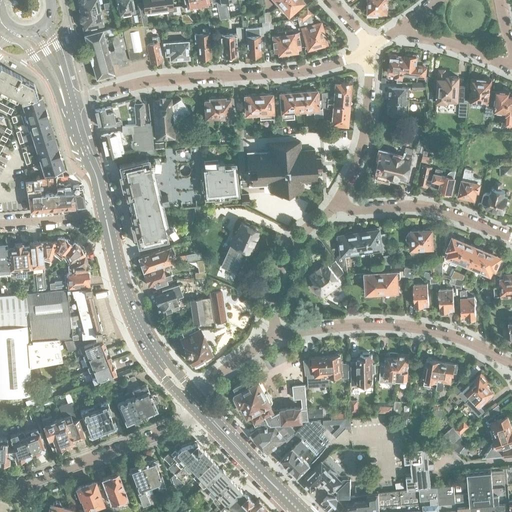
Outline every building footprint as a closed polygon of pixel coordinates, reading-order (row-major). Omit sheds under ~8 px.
[(81,13),(100,9),(97,0),(76,0),(78,6),(79,6),(81,13)] [(134,11),(131,0),(116,0),(118,7),(117,7),(118,14),(119,13),(119,14),(134,11)] [(146,13),(159,11),(157,0),(142,0),(143,2),(139,3),(138,2),(140,12),(143,26),(147,25),(146,13)] [(157,0),(159,11),(166,10),(167,16),(181,15),(179,5),(172,6),(171,0),(157,0)] [(183,0),(185,9),(198,6),(196,0),(183,0)] [(196,0),(198,6),(207,5),(210,11),(212,20),(219,18),(216,1),(215,0),(196,0)] [(219,0),(220,0),(216,1),(219,18),(229,16),(226,3),(236,1),(235,0),(219,0)] [(303,1),(302,0),(283,0),(278,5),(282,9),(286,10),(286,9),(290,13),(303,1)] [(368,0),(369,14),(378,14),(378,11),(387,12),(386,0),(368,0)] [(307,8),(297,17),(298,23),(300,28),(302,28),(308,49),(326,44),(320,22),(313,25),(310,14),(312,13),(307,8)] [(103,24),(100,9),(81,13),(81,14),(79,17),(79,20),(82,22),(84,28),(103,24)] [(130,17),(132,26),(143,26),(140,12),(131,14),(130,17)] [(143,26),(132,26),(121,27),(123,33),(126,45),(129,60),(149,56),(146,43),(144,33),(143,27),(143,26)] [(243,36),(243,26),(236,27),(236,33),(219,34),(221,56),(238,55),(237,40),(244,40),(243,36)] [(262,26),(245,28),(247,55),(255,54),(255,56),(259,55),(259,54),(261,54),(260,35),(262,35),(262,33),(262,26)] [(123,46),(126,45),(123,33),(111,37),(115,50),(107,52),(103,35),(106,34),(109,35),(113,34),(111,27),(103,30),(102,29),(84,34),(96,78),(115,73),(112,63),(118,61),(119,66),(128,63),(123,46)] [(209,33),(208,33),(208,28),(202,28),(202,33),(195,34),(195,42),(197,42),(198,58),(200,58),(202,59),(206,59),(207,57),(210,57),(210,48),(213,48),(212,43),(210,43),(209,33)] [(291,28),(285,29),(288,51),(296,50),(296,48),(300,47),(298,31),(292,32),(291,28)] [(288,51),(285,29),(277,31),(277,34),(272,35),(274,51),(278,50),(279,53),(288,51)] [(146,43),(149,56),(150,61),(151,61),(153,62),(159,61),(160,59),(162,59),(158,41),(159,40),(158,36),(152,37),(152,41),(146,43)] [(188,41),(163,42),(163,47),(164,47),(165,55),(169,54),(169,59),(171,59),(173,61),(176,61),(177,59),(189,58),(188,41)] [(402,78),(403,75),(405,57),(399,56),(397,56),(396,55),(392,54),(389,58),(389,62),(390,63),(389,74),(395,75),(395,77),(397,77),(397,82),(402,82),(402,78)] [(405,57),(403,75),(428,78),(428,68),(418,67),(418,65),(416,65),(417,60),(419,59),(419,57),(417,55),(413,54),(413,55),(407,54),(406,55),(405,55),(405,57)] [(0,88),(1,89),(10,70),(9,69),(9,70),(7,69),(7,68),(6,68),(4,67),(5,67),(4,66),(3,67),(2,66),(0,64),(0,88)] [(445,72),(445,70),(439,69),(438,85),(437,91),(438,91),(437,101),(457,102),(463,102),(463,107),(468,107),(468,102),(464,102),(465,86),(458,86),(459,76),(448,76),(448,72),(445,72)] [(1,89),(10,94),(20,75),(19,75),(17,74),(16,73),(14,72),(13,72),(12,71),(10,70),(1,89)] [(20,75),(10,94),(21,100),(22,102),(38,96),(34,83),(20,76),(21,75),(20,75)] [(493,111),(494,96),(494,90),(490,90),(491,80),(489,80),(489,79),(483,78),(483,79),(473,79),(472,92),(470,92),(469,100),(481,101),(481,103),(486,103),(485,114),(492,115),(493,111)] [(327,91),(321,91),(321,92),(322,102),(348,104),(350,83),(348,82),(343,81),(341,82),(341,84),(336,84),(335,98),(327,97),(327,91)] [(389,100),(409,101),(410,87),(389,86),(389,100)] [(501,110),(507,111),(509,90),(509,89),(507,87),(503,87),(501,88),(501,89),(501,90),(501,91),(496,90),(496,96),(494,96),(493,111),(495,112),(495,111),(500,112),(501,110)] [(305,91),(304,91),(305,109),(307,109),(307,116),(318,115),(318,117),(323,117),(323,116),(328,116),(328,108),(322,107),(322,102),(321,92),(317,92),(317,90),(311,90),(310,89),(306,90),(305,91)] [(511,90),(509,90),(507,111),(506,119),(502,119),(502,122),(501,127),(511,127),(511,90)] [(285,92),(280,93),(280,102),(280,103),(281,111),(281,118),(293,117),(293,110),(292,92),(291,92),(290,91),(286,91),(285,92)] [(304,91),(292,92),(293,110),(305,109),(304,91)] [(249,95),(244,95),(245,114),(259,113),(258,94),(257,94),(255,93),(252,94),(250,95),(249,95)] [(259,94),(258,94),(259,113),(259,119),(273,118),(272,103),(272,93),(266,94),(264,93),(260,93),(259,94)] [(25,112),(44,106),(41,96),(38,96),(22,102),(25,112)] [(225,96),(217,97),(218,116),(235,115),(235,107),(230,107),(230,98),(225,98),(225,96)] [(165,100),(165,99),(165,97),(158,97),(159,100),(154,100),(153,100),(156,139),(173,138),(172,124),(189,111),(180,98),(171,105),(170,99),(169,99),(165,100)] [(218,116),(217,97),(209,97),(209,99),(204,99),(205,117),(218,116)] [(408,114),(409,101),(389,100),(388,113),(408,114)] [(348,104),(322,102),(322,107),(334,108),(333,115),(331,115),(331,122),(346,124),(348,104)] [(143,103),(134,104),(136,124),(144,123),(143,103)] [(98,108),(95,109),(98,125),(102,124),(103,127),(116,126),(115,122),(112,105),(98,108)] [(25,112),(21,114),(24,124),(26,123),(48,116),(44,106),(25,112)] [(26,123),(29,133),(32,133),(51,127),(48,116),(26,123)] [(243,136),(243,129),(242,121),(234,121),(235,137),(243,136)] [(122,125),(122,133),(131,133),(132,140),(130,141),(132,148),(134,154),(139,154),(154,153),(152,138),(150,123),(144,123),(136,124),(122,125)] [(32,133),(35,143),(54,137),(51,127),(32,133)] [(119,130),(100,135),(103,145),(106,156),(117,155),(125,153),(124,150),(119,130)] [(38,153),(57,147),(54,137),(35,143),(38,153)] [(419,139),(416,151),(422,153),(425,140),(419,139)] [(245,178),(242,179),(242,186),(249,186),(270,185),(271,192),(304,190),(303,182),(316,181),(316,171),(321,171),(321,158),(315,158),(314,149),(300,150),(299,141),(268,143),(268,151),(247,152),(248,171),(244,171),(245,178)] [(38,153),(41,164),(60,158),(57,147),(38,153)] [(406,178),(411,158),(413,149),(405,147),(403,156),(393,154),(393,155),(380,152),(378,160),(381,160),(380,165),(379,164),(378,169),(379,169),(377,178),(388,181),(390,175),(399,177),(406,178)] [(148,157),(119,164),(121,174),(119,174),(122,188),(125,188),(127,197),(131,196),(133,200),(135,206),(134,211),(130,212),(133,221),(130,222),(134,236),(136,235),(138,245),(167,238),(148,157)] [(60,158),(41,164),(45,174),(64,168),(60,158)] [(203,181),(236,177),(235,163),(223,164),(223,160),(222,160),(222,159),(219,160),(218,161),(217,159),(203,161),(204,169),(201,170),(203,181)] [(421,173),(418,185),(427,187),(428,187),(429,185),(430,185),(432,174),(431,174),(433,167),(423,165),(421,173)] [(478,190),(480,183),(481,178),(473,176),(474,169),(465,167),(459,195),(465,196),(466,198),(472,199),(474,198),(476,189),(478,190)] [(511,167),(500,167),(500,175),(511,174),(511,167)] [(432,174),(430,185),(430,186),(431,186),(432,186),(433,187),(434,187),(435,187),(436,187),(437,187),(438,187),(439,187),(440,187),(439,190),(444,191),(444,193),(449,194),(449,192),(451,193),(455,178),(454,178),(456,170),(454,170),(452,170),(451,170),(449,171),(448,173),(447,174),(446,176),(441,175),(443,170),(436,168),(435,173),(434,174),(432,174)] [(57,176),(56,176),(56,179),(65,178),(65,183),(63,183),(64,184),(71,183),(72,185),(81,183),(72,175),(69,175),(64,175),(63,176),(57,176)] [(59,207),(57,183),(56,183),(56,179),(56,176),(40,178),(42,209),(59,207)] [(236,177),(203,181),(201,181),(202,189),(204,189),(205,198),(214,197),(214,199),(229,197),(229,195),(238,194),(236,177)] [(26,180),(30,210),(42,209),(40,178),(26,180)] [(483,194),(481,201),(483,204),(486,205),(486,207),(496,209),(496,210),(497,212),(500,213),(502,211),(504,212),(508,196),(504,195),(505,191),(500,189),(502,184),(496,182),(495,188),(493,187),(492,192),(490,191),(490,193),(486,192),(483,194)] [(65,198),(65,193),(63,183),(57,183),(59,207),(75,206),(74,197),(65,198)] [(74,197),(75,206),(86,205),(81,183),(72,185),(70,185),(72,193),(65,193),(65,198),(74,197)] [(248,193),(240,193),(241,204),(249,203),(248,193)] [(209,206),(194,208),(195,215),(210,214),(209,206)] [(231,243),(221,265),(237,273),(247,250),(248,251),(249,248),(251,247),(252,244),(251,243),(254,237),(256,236),(257,233),(257,232),(258,229),(256,228),(255,226),(252,224),(250,225),(241,222),(235,235),(232,234),(229,242),(231,243)] [(173,225),(168,228),(172,234),(177,231),(173,225)] [(367,230),(370,250),(382,248),(379,227),(373,228),(373,229),(367,230)] [(406,237),(406,238),(406,239),(406,240),(407,241),(408,242),(408,243),(411,243),(411,248),(433,247),(432,229),(430,229),(429,228),(426,228),(424,229),(418,230),(416,228),(413,228),(411,230),(410,230),(410,233),(408,233),(407,233),(407,234),(407,235),(406,235),(406,236),(406,237)] [(360,231),(354,232),(357,252),(370,250),(367,230),(367,229),(360,230),(360,231)] [(343,254),(357,252),(354,232),(354,231),(348,232),(348,233),(339,234),(341,247),(342,247),(343,254)] [(60,257),(62,254),(73,241),(69,238),(67,239),(65,238),(63,237),(61,236),(58,237),(57,238),(53,251),(60,257)] [(449,236),(446,243),(448,245),(449,246),(448,248),(451,249),(448,255),(447,258),(448,258),(447,260),(451,261),(451,263),(456,265),(458,262),(466,242),(464,242),(464,240),(460,238),(459,239),(453,237),(451,236),(449,236)] [(41,241),(43,256),(51,259),(53,251),(57,238),(56,237),(55,237),(53,237),(52,237),(50,238),(48,239),(47,240),(41,241)] [(68,262),(85,254),(86,251),(83,247),(80,246),(77,242),(74,240),(73,241),(62,254),(68,262)] [(30,242),(30,245),(33,271),(35,289),(46,288),(44,270),(43,256),(41,241),(30,242)] [(466,242),(458,262),(468,267),(476,247),(476,246),(475,245),(471,243),(470,244),(466,242)] [(19,247),(18,243),(14,243),(15,247),(7,248),(10,270),(10,274),(16,273),(16,275),(22,275),(21,267),(20,267),(19,258),(21,257),(20,247),(19,247)] [(22,243),(18,243),(19,247),(20,247),(21,257),(19,258),(20,267),(21,267),(22,275),(27,274),(27,272),(33,271),(30,245),(22,246),(22,243)] [(0,270),(10,270),(7,248),(7,244),(0,244),(0,270)] [(169,246),(138,256),(143,270),(174,259),(169,246)] [(476,247),(468,267),(475,270),(471,281),(473,281),(474,284),(476,279),(477,278),(476,277),(479,271),(488,251),(483,249),(483,248),(479,246),(477,247),(476,247)] [(186,254),(180,255),(181,260),(187,259),(187,261),(203,258),(201,251),(186,254)] [(488,251),(479,271),(485,274),(489,275),(490,273),(493,267),(495,268),(500,257),(494,254),(494,253),(490,251),(489,252),(488,251)] [(69,272),(88,270),(90,267),(89,264),(87,262),(86,257),(85,254),(68,262),(69,272)] [(383,255),(385,267),(391,267),(389,254),(383,255)] [(342,269),(338,264),(335,260),(330,264),(331,265),(330,266),(327,262),(310,275),(314,280),(311,282),(319,293),(321,291),(323,295),(341,281),(338,277),(344,272),(343,271),(342,269)] [(154,286),(159,285),(168,282),(166,278),(172,277),(170,273),(172,273),(169,264),(166,265),(161,266),(162,267),(144,272),(148,285),(153,284),(154,286)] [(413,277),(415,268),(404,267),(405,276),(413,277)] [(88,271),(88,270),(69,272),(67,272),(68,286),(89,283),(89,277),(90,276),(90,272),(88,271)] [(379,291),(398,290),(397,278),(401,277),(400,270),(366,272),(367,292),(370,292),(370,293),(372,295),(377,295),(379,292),(379,291)] [(431,273),(430,279),(430,283),(439,282),(438,273),(436,273),(431,273)] [(497,286),(494,286),(495,295),(501,295),(502,297),(511,296),(510,294),(511,293),(511,273),(501,274),(501,275),(499,275),(499,277),(498,277),(498,278),(496,278),(497,286)] [(299,283),(301,275),(294,274),(292,282),(299,283)] [(423,304),(429,304),(428,283),(414,284),(414,286),(413,288),(413,292),(414,294),(415,305),(416,305),(416,309),(423,309),(423,304)] [(162,292),(155,295),(158,305),(157,307),(158,312),(161,313),(179,307),(177,300),(179,299),(178,297),(183,296),(179,284),(161,290),(162,292)] [(0,395),(31,393),(30,381),(34,380),(29,366),(62,360),(58,337),(101,334),(101,329),(97,316),(94,304),(91,291),(91,285),(28,292),(23,292),(23,293),(1,295),(1,294),(0,294),(0,395)] [(449,309),(455,309),(453,288),(439,289),(439,291),(438,293),(438,297),(440,299),(441,310),(442,310),(442,314),(449,314),(449,309)] [(466,290),(460,291),(462,318),(468,318),(469,322),(475,322),(475,317),(476,317),(475,306),(476,303),(476,300),(475,298),(474,296),(467,297),(466,290)] [(192,300),(189,300),(192,315),(193,325),(198,324),(200,327),(214,326),(209,297),(192,300)] [(224,317),(223,305),(213,306),(214,318),(224,317)] [(511,316),(509,316),(510,327),(503,327),(504,338),(511,337),(511,342),(511,316)] [(181,326),(181,327),(185,335),(182,336),(186,347),(185,347),(185,348),(185,349),(185,350),(185,351),(185,352),(186,353),(187,354),(188,354),(192,362),(193,361),(195,366),(204,361),(202,356),(211,352),(200,328),(199,329),(199,327),(200,327),(198,324),(193,325),(193,327),(192,327),(182,328),(181,326)] [(79,346),(84,357),(107,348),(105,343),(106,341),(105,337),(102,336),(92,340),(90,337),(78,338),(75,339),(74,338),(64,339),(68,350),(79,346)] [(89,369),(111,360),(110,356),(110,355),(111,354),(109,349),(107,348),(84,357),(89,369)] [(328,355),(327,355),(329,376),(335,376),(335,378),(342,377),(349,377),(348,370),(349,370),(349,364),(349,363),(349,364),(342,364),(342,360),(341,360),(341,353),(339,352),(336,353),(335,354),(328,355)] [(372,364),(372,354),(370,354),(369,352),(363,352),(363,354),(360,354),(361,359),(357,359),(357,360),(351,360),(352,384),(373,384),(373,373),(375,373),(375,364),(372,364)] [(398,357),(396,377),(408,378),(408,369),(409,354),(398,353),(398,357)] [(309,359),(304,360),(304,366),(305,374),(308,374),(309,386),(330,384),(329,376),(327,355),(312,357),(309,357),(309,359)] [(381,361),(379,382),(395,383),(396,383),(396,377),(398,357),(385,356),(385,362),(381,361)] [(422,371),(420,380),(423,380),(423,381),(423,383),(424,385),(428,386),(430,384),(435,385),(437,386),(441,361),(441,360),(433,358),(431,357),(429,356),(427,357),(426,357),(425,363),(423,371),(422,371)] [(103,377),(115,372),(116,372),(114,368),(115,367),(115,366),(113,361),(111,360),(89,369),(93,381),(103,377)] [(441,361),(437,386),(438,388),(441,388),(442,387),(443,382),(444,380),(449,381),(451,374),(452,374),(453,372),(456,373),(458,364),(441,361)] [(36,383),(44,381),(38,366),(31,369),(36,383)] [(129,391),(140,416),(148,412),(150,413),(151,414),(156,412),(156,411),(157,409),(154,403),(157,401),(158,399),(156,393),(155,393),(153,393),(153,392),(150,394),(146,384),(139,387),(138,385),(134,377),(133,376),(128,378),(127,375),(131,373),(129,369),(121,372),(122,376),(126,385),(128,391),(129,391)] [(115,372),(103,377),(105,383),(122,376),(121,372),(115,374),(115,372)] [(459,380),(454,389),(466,402),(486,383),(489,380),(481,372),(470,383),(466,387),(459,380)] [(250,378),(234,386),(237,393),(235,394),(241,406),(243,405),(248,415),(249,414),(253,422),(256,420),(257,422),(267,421),(268,422),(271,420),(272,423),(275,422),(287,421),(291,421),(291,422),(308,420),(305,384),(293,385),(294,398),(302,397),(302,408),(301,408),(301,406),(298,407),(295,405),(287,406),(285,408),(273,409),(270,404),(273,402),(268,392),(265,393),(259,381),(258,381),(255,376),(250,379),(250,378)] [(486,383),(466,402),(474,411),(479,415),(481,413),(484,410),(480,407),(480,406),(494,392),(486,383)] [(133,419),(140,416),(129,391),(128,391),(122,394),(116,392),(113,393),(126,422),(127,422),(128,423),(129,423),(133,421),(133,419)] [(95,408),(104,432),(109,430),(110,428),(114,426),(116,424),(113,419),(118,417),(114,405),(109,407),(107,400),(101,403),(100,400),(93,403),(95,408)] [(57,418),(67,443),(74,440),(85,436),(72,402),(68,403),(67,402),(58,405),(62,416),(57,418)] [(484,415),(487,420),(502,409),(498,404),(484,415)] [(97,435),(104,432),(95,408),(88,410),(87,408),(80,410),(84,420),(86,420),(86,422),(83,423),(85,429),(87,429),(89,434),(91,435),(95,434),(97,435)] [(442,408),(434,409),(435,417),(443,416),(442,408)] [(492,435),(511,428),(507,412),(498,415),(499,418),(497,419),(497,420),(490,422),(492,428),(490,429),(492,435)] [(64,444),(67,443),(57,418),(52,420),(51,416),(42,419),(43,423),(48,437),(52,449),(56,448),(64,445),(64,444)] [(30,430),(24,432),(32,455),(34,456),(39,455),(40,452),(39,450),(44,448),(38,431),(40,430),(36,420),(33,422),(35,428),(30,429),(30,430)] [(282,458),(281,459),(298,476),(326,447),(324,445),(330,440),(322,433),(327,428),(320,421),(314,420),(310,425),(307,422),(296,432),(297,438),(300,441),(282,458)] [(279,430),(260,445),(268,454),(274,449),(282,458),(300,441),(297,438),(296,432),(295,431),(293,433),(290,429),(293,427),(290,424),(288,421),(275,422),(275,425),(279,430)] [(464,421),(455,429),(460,434),(469,426),(464,421)] [(259,427),(251,433),(260,445),(279,430),(275,425),(259,427)] [(453,426),(443,435),(451,444),(460,436),(461,436),(460,435),(460,434),(455,429),(453,426)] [(492,442),(482,458),(508,456),(507,446),(511,444),(511,443),(511,428),(492,435),(494,440),(494,441),(492,442)] [(9,440),(11,454),(13,453),(15,459),(23,456),(24,459),(25,459),(27,459),(29,458),(30,458),(31,457),(32,455),(24,432),(17,435),(16,433),(10,436),(11,440),(9,440)] [(0,461),(9,461),(9,454),(11,454),(9,440),(6,441),(6,436),(0,436),(0,461)] [(451,444),(450,446),(460,454),(461,452),(460,452),(466,444),(460,436),(451,444)] [(168,467),(174,473),(182,465),(201,447),(200,447),(201,446),(196,441),(195,442),(194,441),(191,444),(190,443),(181,446),(176,450),(174,449),(173,447),(163,457),(170,464),(168,467)] [(404,449),(405,461),(405,464),(411,464),(412,472),(406,472),(406,478),(407,488),(419,487),(431,485),(430,471),(430,469),(434,468),(433,463),(429,463),(429,461),(428,454),(427,447),(427,446),(426,446),(404,449)] [(174,473),(171,476),(177,491),(193,476),(192,475),(211,458),(201,447),(182,465),(174,473)] [(306,479),(304,482),(309,487),(311,485),(313,486),(314,485),(315,486),(316,485),(318,486),(323,481),(325,483),(324,485),(326,487),(328,489),(332,489),(334,487),(337,490),(338,496),(350,496),(351,477),(343,477),(340,473),(339,473),(343,468),(329,454),(325,458),(325,457),(304,478),(306,479)] [(148,459),(141,461),(150,486),(157,483),(158,486),(165,483),(161,473),(159,474),(156,466),(158,465),(156,459),(154,458),(149,460),(148,459)] [(202,486),(221,468),(211,458),(192,475),(193,476),(202,486)] [(130,467),(129,469),(131,475),(133,474),(136,482),(134,483),(138,493),(143,506),(150,503),(147,495),(153,492),(150,486),(141,461),(135,463),(134,466),(130,467)] [(503,469),(492,470),(495,511),(507,511),(507,502),(508,501),(509,501),(506,466),(505,466),(503,466),(503,469)] [(479,468),(467,469),(469,491),(470,511),(495,511),(492,470),(491,467),(483,468),(479,468)] [(213,496),(231,479),(226,474),(227,473),(222,468),(221,469),(221,468),(202,486),(200,489),(205,494),(203,496),(208,502),(213,497),(213,496)] [(112,506),(128,501),(117,472),(101,477),(107,492),(104,493),(107,501),(110,500),(112,506)] [(213,496),(213,497),(219,503),(213,509),(217,511),(241,489),(231,479),(213,496)] [(95,506),(103,503),(95,480),(77,487),(76,488),(75,488),(74,490),(74,491),(73,492),(75,496),(76,496),(77,497),(79,497),(80,497),(81,497),(86,509),(87,508),(88,511),(92,511),(96,511),(95,506)] [(451,484),(437,485),(439,511),(456,511),(455,492),(454,483),(451,484)] [(355,495),(354,495),(355,496),(362,494),(368,494),(368,493),(367,484),(363,484),(355,485),(355,495)] [(431,485),(419,487),(420,498),(422,498),(423,511),(439,511),(437,485),(431,485)] [(404,489),(396,490),(398,511),(421,511),(420,498),(419,487),(407,488),(404,489)] [(216,511),(237,511),(251,500),(250,499),(251,498),(246,494),(245,494),(241,489),(217,511),(216,511)] [(379,491),(378,491),(379,511),(398,511),(396,490),(379,492),(379,491)] [(344,505),(337,511),(379,511),(378,491),(368,493),(368,494),(362,494),(355,496),(355,502),(343,503),(344,505)] [(470,511),(469,491),(455,492),(456,511),(470,511)] [(181,494),(177,497),(181,506),(187,501),(181,494)] [(327,496),(322,501),(332,511),(337,511),(344,505),(343,503),(355,502),(355,496),(354,495),(350,496),(338,496),(327,496)] [(189,505),(194,501),(191,497),(187,501),(181,506),(182,511),(189,505)] [(251,499),(251,500),(237,511),(271,511),(259,499),(255,502),(251,499)] [(50,504),(48,511),(72,511),(73,510),(73,509),(61,506),(61,504),(59,500),(55,500),(53,502),(52,505),(50,504)]
